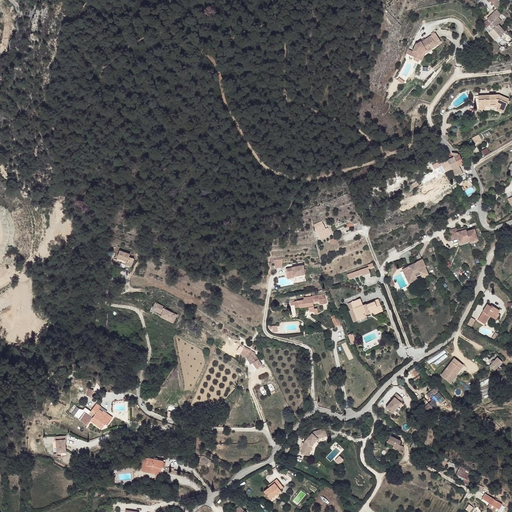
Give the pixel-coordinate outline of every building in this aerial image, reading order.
[(501,6),(496,0),(489,0),(497,9),(501,6)] [(501,14),(497,10),(487,19),(488,20),(483,23),(481,24),(485,29),(489,25),(490,27),(493,25),(495,27),(489,32),(496,40),(505,32),(498,24),(502,21),(498,17),(501,14)] [(490,16),(487,18),(487,19),(497,10),(494,12),(490,16)] [(423,52),(426,50),(425,47),(429,45),(430,47),(435,44),(430,36),(419,44),(418,43),(417,43),(416,43),(416,44),(415,44),(415,45),(416,45),(413,52),(411,55),(415,57),(414,59),(419,62),(420,59),(420,60),(423,52)] [(500,98),(491,98),(489,98),(489,99),(479,100),(479,107),(485,106),(485,105),(490,105),(490,103),(495,103),(496,105),(499,106),(498,108),(503,110),(509,99),(507,98),(500,98)] [(482,139),(479,134),(472,138),(475,143),(482,139)] [(462,160),(459,154),(458,154),(457,154),(454,155),(454,156),(459,166),(462,164),(461,161),(462,160)] [(459,166),(454,156),(447,160),(452,169),(456,167),(459,166)] [(432,165),(434,169),(442,165),(445,172),(448,171),(449,172),(451,171),(450,169),(452,169),(447,160),(441,163),(440,161),(432,165)] [(467,178),(465,173),(462,174),(456,177),(458,182),(457,182),(459,185),(460,185),(460,184),(461,181),(463,180),(467,178)] [(419,185),(417,181),(408,186),(410,190),(419,185)] [(328,229),(328,228),(326,229),(323,224),(315,228),(320,239),(331,234),(328,229)] [(467,231),(466,230),(457,232),(457,230),(456,228),(450,230),(452,237),(458,235),(458,237),(459,241),(464,240),(464,242),(469,240),(469,241),(477,239),(474,229),(467,231)] [(130,254),(120,250),(116,261),(120,263),(126,265),(132,267),(134,259),(129,257),(130,254)] [(284,258),(275,258),(276,267),(282,267),(284,258)] [(425,267),(422,260),(417,262),(415,266),(411,268),(408,267),(403,269),(407,278),(413,280),(417,278),(416,276),(421,274),(422,277),(428,274),(425,269),(423,270),(422,268),(425,267)] [(397,268),(395,263),(388,266),(391,272),(390,273),(393,275),(397,268)] [(303,265),(292,267),(292,268),(286,269),(286,270),(287,277),(288,278),(294,277),(294,276),(305,274),(303,265)] [(368,269),(368,267),(360,270),(361,274),(362,275),(370,273),(368,269)] [(360,270),(347,274),(349,279),(361,274),(360,270)] [(326,294),(312,297),(314,304),(320,302),(321,305),(328,303),(326,294)] [(314,313),(314,316),(320,314),(318,309),(315,310),(314,304),(312,297),(304,299),(304,301),(293,304),(294,308),(294,310),(298,309),(300,310),(307,308),(309,312),(313,312),(314,313)] [(378,299),(363,305),(360,298),(351,302),(348,303),(350,310),(349,310),(354,321),(360,319),(359,317),(373,311),(374,314),(379,312),(379,310),(382,309),(378,299)] [(155,302),(151,311),(161,316),(173,322),(177,315),(173,313),(165,309),(166,307),(155,302)] [(500,310),(491,305),(490,306),(488,304),(478,320),(485,324),(490,316),(495,319),(498,314),(500,310)] [(246,357),(251,364),(253,362),(257,368),(262,365),(258,359),(255,361),(251,354),(249,353),(251,350),(248,348),(248,350),(246,348),(246,347),(245,346),(244,348),(240,346),(237,352),(246,357)] [(502,362),(498,357),(494,361),(492,363),(489,366),(494,371),(502,362)] [(463,365),(454,358),(441,375),(450,383),(457,375),(454,373),(459,367),(461,368),(463,365)] [(445,400),(439,392),(438,392),(435,388),(426,395),(431,401),(429,403),(424,398),(419,402),(421,405),(423,408),(424,407),(429,413),(437,407),(437,406),(445,400)] [(402,399),(396,393),(394,396),(395,397),(392,400),(386,407),(392,413),(401,403),(400,402),(402,399)] [(108,414),(103,411),(102,413),(98,411),(99,409),(101,406),(97,403),(91,411),(95,414),(91,421),(102,429),(105,425),(109,420),(105,417),(108,414)] [(82,413),(79,419),(86,423),(89,417),(82,413)] [(327,436),(325,428),(314,432),(305,441),(304,444),(304,443),(301,454),(305,455),(307,449),(311,451),(312,445),(318,439),(327,436)] [(401,441),(390,435),(387,442),(394,445),(393,448),(396,449),(394,454),(401,457),(403,452),(402,452),(404,447),(399,445),(401,441)] [(66,440),(66,436),(58,436),(58,440),(56,440),(57,453),(66,453),(65,444),(65,440),(66,440)] [(164,461),(145,457),(142,471),(157,474),(158,467),(162,468),(163,468),(164,461)] [(442,457),(439,464),(444,467),(448,459),(442,457)] [(471,471),(460,466),(456,474),(464,478),(462,482),(467,484),(468,484),(470,481),(467,479),(469,476),(471,471)] [(134,479),(133,468),(121,470),(122,480),(134,479)] [(280,489),(278,487),(281,484),(277,479),(274,481),(275,483),(269,487),(264,492),(270,499),(281,491),(280,489)] [(504,490),(499,485),(495,489),(502,495),(504,493),(502,492),(504,490)] [(497,508),(499,509),(502,504),(485,493),(482,498),(490,503),(497,508)]
